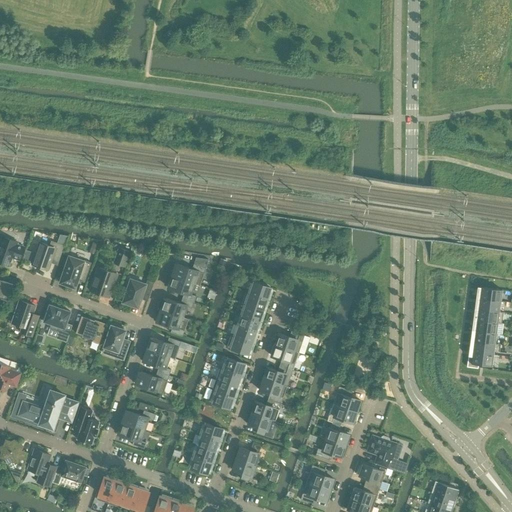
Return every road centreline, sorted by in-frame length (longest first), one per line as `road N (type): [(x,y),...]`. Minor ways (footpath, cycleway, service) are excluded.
road 1 (tertiary): [(460,449),(423,410),(407,361),(413,0)]
road 2 (residential): [(212,496),(281,297)]
road 3 (residential): [(147,326),(100,459)]
road 4 (residential): [(147,326),(21,283)]
road 5 (residential): [(370,394),(330,511)]
